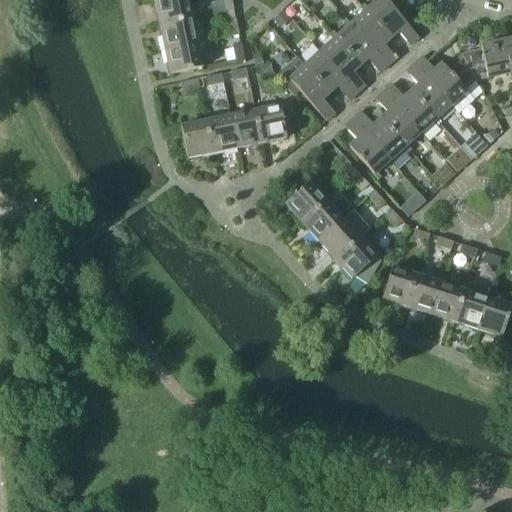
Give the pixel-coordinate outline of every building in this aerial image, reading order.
[(158,26),(191,20),(186,0),(162,0),(153,2),(158,26)] [(220,0),(224,13),(232,11),(233,11),(230,0),(220,0)] [(409,47),(417,39),(381,0),(377,0),(366,10),(362,6),(360,8),(390,40),(397,34),(409,47)] [(383,46),(390,40),(360,8),(358,9),(362,14),(350,25),(387,66),(395,59),(383,46)] [(281,12),(272,20),(279,28),(288,20),(281,12)] [(164,51),(196,44),(191,20),(158,26),(164,51)] [(229,38),(238,36),(235,20),(226,22),(229,38)] [(378,74),(387,66),(350,25),(335,38),(331,33),(331,34),(360,66),(366,61),(378,74)] [(352,74),(360,66),(331,34),(327,37),(331,41),(319,52),(356,94),(364,87),(352,74)] [(486,80),(511,74),(505,42),(479,47),(480,52),(461,56),(475,82),(485,75),(486,80)] [(196,44),(164,51),(169,75),(201,69),(196,44)] [(234,63),(243,61),(240,45),(231,47),(234,63)] [(348,102),(356,94),(319,52),(305,65),(301,61),(299,62),(329,94),(335,88),(348,102)] [(462,89),(475,82),(461,56),(460,56),(444,69),(440,64),(432,71),(421,58),(413,65),(450,107),(463,96),(467,100),(470,98),(462,89)] [(329,94),(299,62),(296,59),(275,77),(297,102),(302,97),(325,122),(333,115),(321,101),(329,94)] [(256,77),(272,74),(270,65),(254,68),(256,77)] [(437,119),(450,107),(413,65),(404,73),(416,87),(409,93),(439,126),(441,124),(437,119)] [(247,79),(245,70),(229,73),(231,82),(247,79)] [(223,84),(221,76),(221,75),(204,79),(206,88),(223,84)] [(198,90),(196,81),(180,84),(182,93),(198,90)] [(402,99),(395,91),(390,86),(382,93),(420,135),(432,124),(437,128),(439,126),(409,93),(402,99)] [(407,147),(420,135),(382,93),(373,101),(385,114),(379,120),(408,153),(411,151),(407,147)] [(254,112),(261,145),(285,139),(279,107),(254,112)] [(511,118),(511,108),(502,111),(504,120),(511,118)] [(236,150),(261,145),(254,112),(229,117),(236,150)] [(372,126),(363,118),(359,113),(351,120),(389,162),(402,151),(406,156),(408,153),(379,120),(372,126)] [(212,155),(236,150),(229,117),(205,122),(212,155)] [(376,174),(389,162),(351,120),(343,128),(355,141),(347,148),(377,181),(380,179),(376,174)] [(186,160),(212,155),(205,122),(179,128),(186,160)] [(344,173),(350,167),(351,167),(340,154),(333,161),(344,173)] [(361,192),(368,186),(356,173),(350,179),(361,192)] [(437,174),(431,179),(440,189),(446,184),(437,174)] [(300,224),(325,202),(308,183),(284,205),(300,224)] [(378,211),(385,205),(374,192),(367,198),(378,211)] [(415,197),(407,204),(414,212),(422,205),(415,197)] [(317,243),(342,221),(325,202),(300,224),(317,243)] [(395,229),(401,223),(402,223),(391,211),(384,217),(395,229)] [(334,262),(359,240),(342,221),(317,243),(334,262)] [(426,245),(429,236),(413,231),(411,240),(426,245)] [(449,252),(452,244),(437,238),(434,247),(449,252)] [(359,240),(334,262),(351,281),(354,278),(366,286),(380,263),(359,240)] [(474,260),(476,252),(476,251),(461,246),(458,255),(474,260)] [(497,268),(500,259),(484,254),(482,263),(497,268)] [(405,308),(416,277),(391,269),(380,300),(405,308)] [(429,316),(439,284),(416,277),(405,308),(429,316)] [(429,316),(453,324),(466,284),(465,284),(463,292),(439,284),(429,316)] [(474,291),(475,287),(466,284),(453,324),(477,331),(488,295),(474,291)] [(488,295),(477,331),(501,339),(511,308),(487,300),(488,295)]
